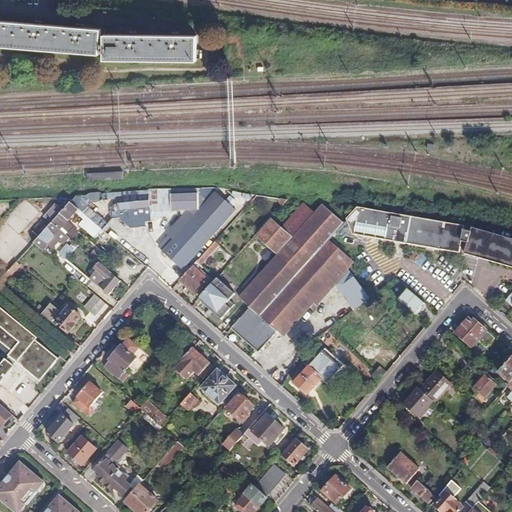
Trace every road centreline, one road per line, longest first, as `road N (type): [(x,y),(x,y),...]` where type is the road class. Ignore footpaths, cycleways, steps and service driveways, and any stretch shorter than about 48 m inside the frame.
road 1 (residential): [(18,441),(146,284),(335,449)]
road 2 (residential): [(511,333),(475,300),(459,301),(335,449)]
